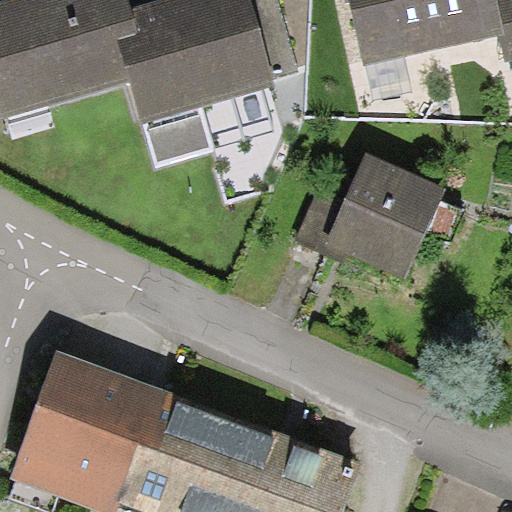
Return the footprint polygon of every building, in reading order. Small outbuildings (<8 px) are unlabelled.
[(0,104),(4,119),(132,83),(144,126),(156,166),(214,150),(203,112),(277,90),(274,81),(303,72),(282,0),(179,0),(130,14),(125,0),(14,0),(0,4),(0,104)] [(511,0),(353,0),(368,67),(503,38),(508,63),(511,62),(511,0)] [(344,213),(327,253),(401,284),(435,204),(361,173),(344,213)] [(327,253),(344,213),(319,202),(298,253),(323,263),(327,253)] [(162,402),(61,364),(16,482),(94,511),(120,511),(123,504),(126,497),(162,402)] [(342,511),(357,475),(162,402),(126,497),(167,511),(342,511)]
